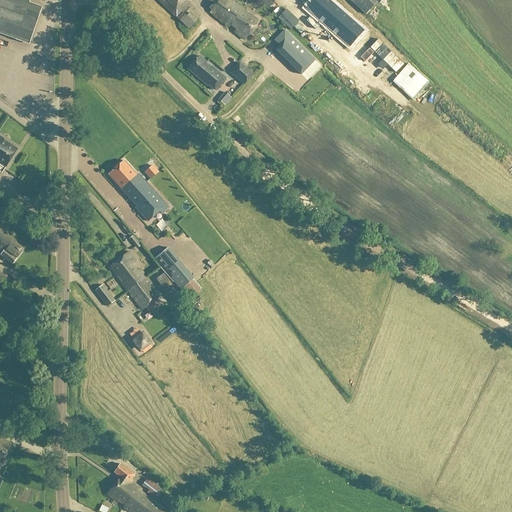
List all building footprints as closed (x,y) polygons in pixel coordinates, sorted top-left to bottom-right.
[(0,0),(0,34),(27,44),(40,8),(28,4),(29,1),(26,0),(0,0)] [(186,17),(182,14),(189,7),(181,0),(155,0),(176,20),(188,31),(197,21),(189,13),(186,17)] [(244,41),(259,22),(227,0),(215,0),(209,9),(211,11),(209,14),(228,28),(230,27),(236,30),(234,33),(244,41)] [(258,0),(269,9),(276,0),(258,0)] [(315,0),(307,9),(328,28),(341,12),(326,0),(315,0)] [(368,15),(374,9),(364,0),(345,0),(354,10),(359,5),(368,15)] [(362,31),(341,12),(328,28),(349,46),(362,31)] [(284,31),(278,37),(283,42),(289,36),(284,31)] [(279,46),(275,50),(300,75),(315,61),(289,36),(283,42),(278,37),(274,41),(279,46)] [(187,70),(207,87),(208,85),(215,91),(224,79),(211,68),(209,68),(205,65),(206,64),(199,57),(187,70)] [(252,75),(238,64),(230,74),(244,85),(252,75)] [(408,65),(393,81),(413,100),(423,90),(428,84),(408,65)] [(245,89),(257,101),(271,85),(258,74),(245,89)] [(224,93),(218,100),(225,106),(231,99),(224,93)] [(3,140),(0,138),(0,165),(5,169),(17,150),(3,141),(3,140)] [(136,177),(123,162),(108,175),(129,199),(146,184),(138,175),(136,177)] [(151,166),(145,172),(151,179),(157,173),(151,166)] [(168,209),(146,184),(129,199),(137,208),(135,209),(147,223),(159,213),(161,215),(168,209)] [(118,223),(125,217),(108,200),(102,206),(118,223)] [(11,265),(27,245),(11,231),(0,222),(0,251),(3,253),(0,256),(11,265)] [(140,247),(133,237),(129,240),(136,250),(140,247)] [(154,260),(180,291),(193,280),(168,249),(154,260)] [(136,272),(132,267),(136,263),(129,254),(109,269),(142,311),(145,309),(148,314),(160,305),(156,300),(157,299),(148,288),(150,285),(140,271),(136,272)] [(157,271),(150,275),(152,279),(160,276),(157,271)] [(155,280),(165,294),(164,294),(167,299),(177,292),(173,287),(173,288),(164,275),(155,280)] [(102,286),(95,291),(99,296),(103,292),(105,294),(104,295),(106,297),(102,300),(107,307),(114,301),(102,286)] [(134,342),(140,351),(149,344),(142,336),(134,342)] [(0,463),(1,464),(9,448),(10,445),(0,439),(0,463)] [(131,484),(129,483),(134,476),(120,465),(113,474),(119,478),(106,496),(117,504),(120,501),(125,505),(123,509),(127,511),(128,511),(129,511),(165,511),(138,492),(139,490),(131,484)] [(17,485),(29,489),(33,479),(14,472),(10,482),(17,485)]
